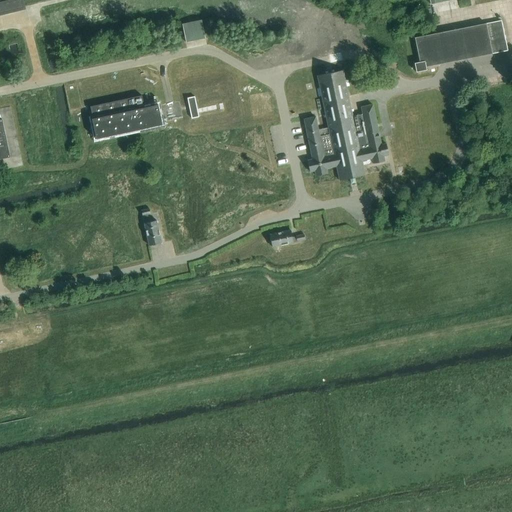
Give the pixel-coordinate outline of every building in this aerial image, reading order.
[(0,0),(0,16),(25,10),(23,0),(24,0),(0,0)] [(202,20),(182,24),(186,43),(206,39),(202,20)] [(501,21),(414,39),(419,63),(415,64),(416,73),(426,71),(426,68),(507,51),(501,21)] [(316,117),(304,119),(312,159),(307,160),(310,172),(315,171),(316,176),(327,173),(326,169),(336,167),(339,181),(350,178),(351,184),(356,183),(355,177),(365,175),(363,166),(385,161),(384,156),(388,155),(386,144),(381,145),(373,105),(361,107),(362,115),(353,117),(343,71),(317,76),(328,128),(318,130),(316,117)] [(141,97),(90,109),(97,139),(162,125),(157,105),(144,108),(141,97)] [(195,97),(187,98),(192,119),(199,117),(195,97)] [(0,159),(10,158),(2,120),(0,120),(0,159)] [(150,209),(141,211),(150,246),(162,243),(157,221),(149,222),(148,215),(151,214),(150,209)] [(272,248),(306,242),(304,235),(293,238),(291,231),(270,235),(272,248)]
